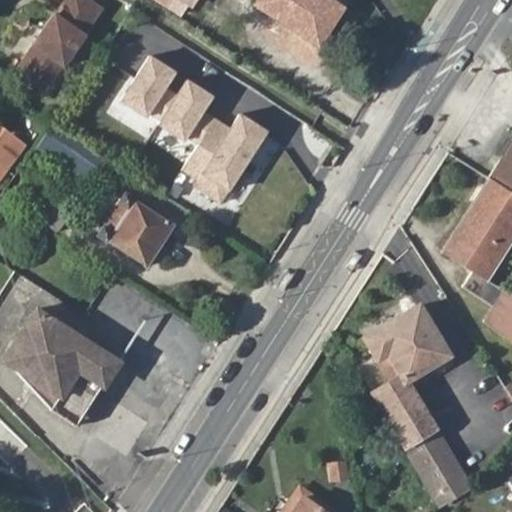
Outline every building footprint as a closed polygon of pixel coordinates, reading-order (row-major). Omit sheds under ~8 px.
[(44,91),(61,64),(59,63),(67,51),(71,54),(85,32),(83,30),(101,4),(94,0),(66,0),(58,12),(56,11),(33,46),(35,47),(18,73),(44,91)] [(333,0),(255,0),(253,4),(318,44),(327,29),(322,26),(337,2),(333,0)] [(327,29),(343,6),(337,2),(322,26),(327,29)] [(67,51),(59,63),(61,64),(64,65),(71,54),(67,51)] [(178,74),(149,55),(123,97),(200,146),(184,171),(197,180),(193,185),(224,205),(269,134),(242,116),(233,130),(206,113),(214,100),(189,84),(180,97),(168,90),(178,74)] [(0,163),(16,142),(0,130),(0,163)] [(96,160),(48,130),(39,141),(89,172),(96,160)] [(511,138),(511,137),(486,178),(511,193),(511,138)] [(0,177),(23,147),(16,142),(0,163),(0,177)] [(511,288),(493,277),(484,272),(511,228),(511,193),(486,178),(441,250),(473,270),(463,285),(495,304),(486,320),(511,336),(511,288)] [(175,225),(126,194),(98,235),(147,267),(175,225)] [(69,217),(45,197),(33,212),(57,232),(69,217)] [(511,228),(484,272),(493,277),(511,247),(511,228)] [(373,392),(443,506),(470,487),(407,382),(449,357),(417,307),(363,339),(389,382),(373,392)] [(73,426),(101,383),(114,362),(33,309),(1,360),(48,409),(73,426)] [(328,481),(348,478),(346,458),(325,461),(328,481)] [(322,511),(302,497),(291,511),(322,511)]
